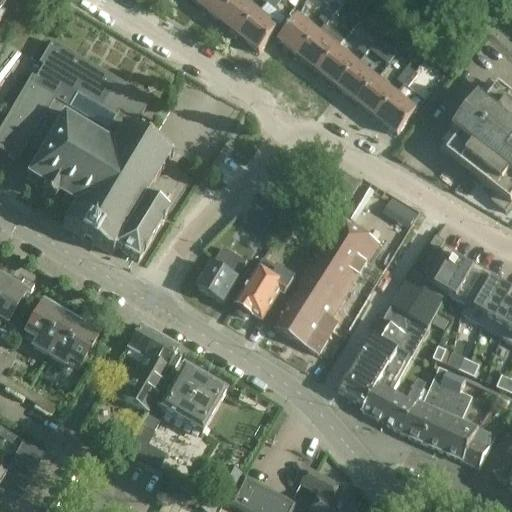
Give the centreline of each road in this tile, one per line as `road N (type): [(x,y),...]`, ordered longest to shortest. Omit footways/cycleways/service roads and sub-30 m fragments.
road 1 (residential): [(511,250),(327,139),(285,132)]
road 2 (residential): [(285,132),(250,93),(94,0)]
road 3 (residential): [(142,302),(285,132)]
road 4 (tertiary): [(313,415),(271,378),(142,302)]
road 5 (residential): [(154,511),(113,487),(87,454),(0,404)]
road 6 (residential): [(504,511),(406,461),(347,450)]
road 7 (tertiary): [(142,302),(0,213)]
road 8 (residential): [(398,275),(313,415)]
